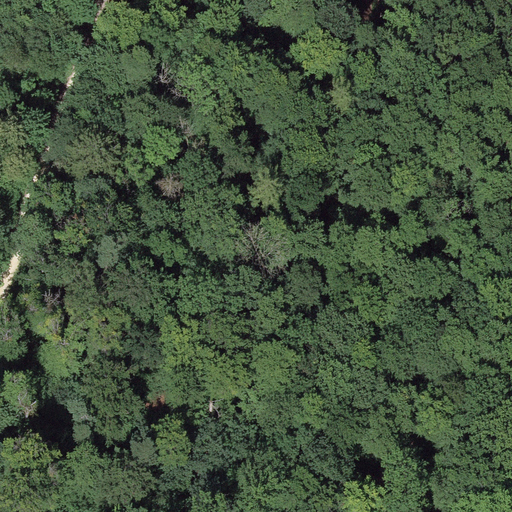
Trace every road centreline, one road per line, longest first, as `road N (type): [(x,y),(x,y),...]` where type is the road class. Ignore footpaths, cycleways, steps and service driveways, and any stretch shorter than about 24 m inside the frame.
road 1 (track): [(81,0),(99,23),(179,24),(210,35),(267,79),(343,188),(393,299),(404,345),(404,386),(373,511)]
road 2 (track): [(0,286),(65,92),(99,23)]
